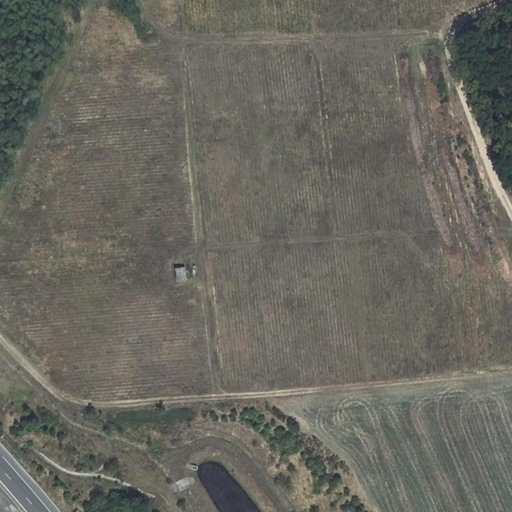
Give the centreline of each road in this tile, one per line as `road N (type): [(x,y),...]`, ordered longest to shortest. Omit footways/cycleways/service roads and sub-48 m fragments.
road 1 (track): [(218,396),(177,46),(439,36)]
road 2 (track): [(511,369),(82,408),(0,335)]
road 3 (track): [(0,265),(511,230)]
road 4 (track): [(511,212),(436,31),(475,0)]
